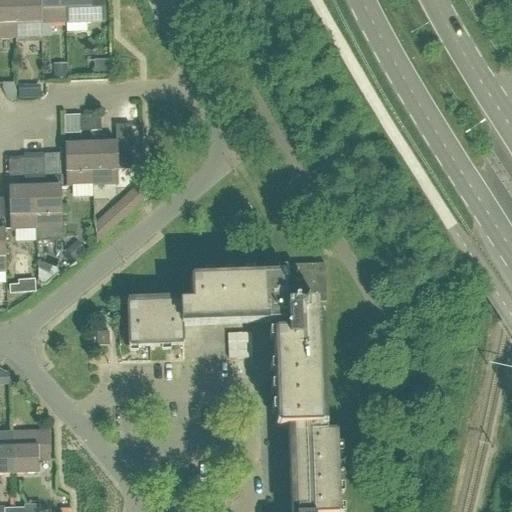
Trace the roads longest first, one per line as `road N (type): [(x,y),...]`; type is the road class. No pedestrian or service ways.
road 1 (residential): [(7,340),(212,179),(224,161),(222,142),(199,89)]
road 2 (secondary): [(360,0),(511,253)]
road 3 (residential): [(145,511),(7,340)]
road 4 (residential): [(0,122),(41,117),(59,96),(199,89)]
road 5 (secondary): [(511,134),(432,0)]
